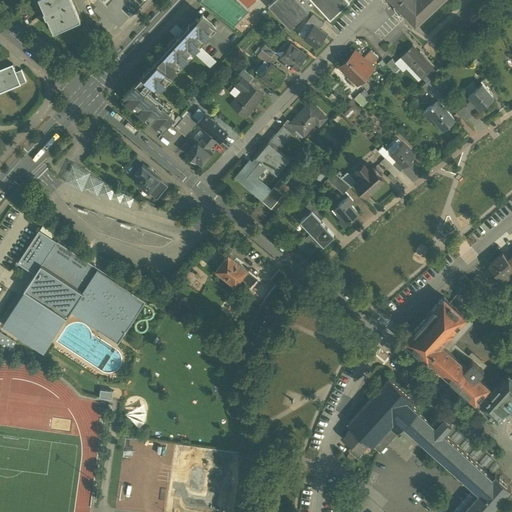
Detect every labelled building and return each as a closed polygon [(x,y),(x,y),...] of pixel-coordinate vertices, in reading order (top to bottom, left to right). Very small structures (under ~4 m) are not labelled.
[(72,0),(40,0),(45,10),(43,11),(46,17),(47,16),(54,31),(81,18),(72,0)] [(203,0),(201,3),(234,28),(248,13),(234,0),(203,0)] [(308,10),(298,0),(273,0),(272,2),(271,2),(268,5),(290,28),(309,11),(308,10)] [(316,3),(313,0),(298,0),(308,10),(316,3)] [(348,0),(313,0),(316,3),(330,17),(348,0)] [(392,0),(416,24),(441,0),(392,0)] [(203,14),(158,63),(171,75),(216,27),(203,14)] [(313,14),(307,21),(313,26),(313,25),(319,29),(324,22),(313,14)] [(307,21),(298,34),(304,38),(313,26),(307,21)] [(313,26),(304,38),(317,47),(326,35),(319,29),(313,25),(313,26)] [(306,54),(290,42),(280,56),(296,68),(306,54)] [(275,51),(265,44),(261,49),(271,57),(275,51)] [(433,67),(412,46),(410,48),(409,47),(408,49),(401,56),(422,78),(433,67)] [(271,57),(261,49),(258,54),(267,61),(271,57)] [(363,59),(355,51),(340,67),(354,81),(370,65),(363,59)] [(379,58),(371,51),(363,59),(370,65),(371,66),(379,58)] [(399,67),(391,59),(386,64),(394,73),(399,67)] [(171,75),(158,63),(146,75),(153,82),(159,88),(160,87),(171,75)] [(285,74),(270,63),(260,76),(275,87),(285,74)] [(0,92),(20,84),(19,81),(20,81),(16,72),(13,65),(0,69),(0,92)] [(253,76),(243,68),(238,75),(241,77),(242,76),(249,82),(253,76)] [(26,82),(21,70),(16,72),(20,81),(19,81),(20,84),(26,82)] [(146,75),(143,73),(143,72),(138,78),(135,82),(136,83),(145,91),(153,82),(146,75)] [(249,82),(242,76),(241,77),(235,85),(242,90),(231,105),(246,117),(264,94),(249,82)] [(436,85),(430,79),(424,84),(430,91),(436,85)] [(153,82),(145,91),(162,104),(164,102),(165,104),(166,103),(155,95),(161,89),(160,87),(159,88),(153,82)] [(145,91),(136,83),(124,97),(150,119),(162,105),(162,104),(145,91)] [(430,91),(424,84),(422,85),(433,98),(435,96),(430,91)] [(482,84),(468,95),(479,109),(493,97),(482,84)] [(436,85),(430,91),(435,96),(438,99),(444,95),(436,85)] [(369,95),(364,90),(360,93),(366,99),(369,95)] [(433,98),(429,102),(431,104),(438,99),(435,96),(433,98)] [(438,99),(431,104),(423,112),(430,120),(432,117),(443,129),(455,119),(438,99)] [(470,101),(458,110),(466,119),(478,110),(470,101)] [(166,103),(165,104),(164,102),(162,104),(162,105),(170,111),(173,107),(167,102),(166,103)] [(291,122),(290,123),(297,129),(303,135),(315,122),(319,125),(326,118),(309,102),(291,122)] [(162,105),(150,119),(162,129),(174,115),(170,111),(162,105)] [(189,113),(176,128),(185,136),(197,123),(198,121),(189,113)] [(227,132),(205,113),(198,121),(197,123),(219,142),(227,132)] [(297,129),(290,123),(291,122),(288,119),(283,124),(292,133),(297,129)] [(283,124),(275,134),(285,143),(292,133),(283,124)] [(207,132),(199,140),(198,140),(195,144),(188,152),(189,153),(189,155),(191,156),(192,157),(193,158),(195,159),(202,165),(213,152),(209,148),(216,140),(207,132)] [(285,143),(275,134),(269,141),(278,150),(285,143)] [(189,139),(181,147),(188,152),(195,144),(189,139)] [(269,141),(249,164),(247,162),(234,177),(257,197),(266,186),(256,177),(266,165),(277,174),(289,159),(278,150),(269,141)] [(402,142),(391,154),(395,158),(403,166),(404,165),(415,154),(402,142)] [(391,163),(386,158),(380,162),(395,176),(399,171),(391,163)] [(403,166),(395,158),(391,163),(399,171),(404,166),(404,165),(403,166)] [(71,163),(63,183),(82,191),(91,172),(71,163)] [(155,172),(148,166),(147,168),(142,164),(133,175),(137,179),(136,181),(149,192),(160,179),(154,174),(155,172)] [(369,170),(363,164),(358,168),(364,174),(369,170)] [(364,174),(360,178),(371,190),(383,179),(379,174),(381,172),(376,166),(374,168),(372,167),(369,170),(364,174)] [(356,181),(347,172),(341,178),(341,179),(350,186),(351,187),(356,182),(355,182),(356,181)] [(104,181),(90,175),(84,190),(98,195),(104,181)] [(356,181),(355,182),(356,182),(366,194),(371,190),(360,178),(356,181)] [(160,179),(149,192),(157,198),(168,185),(160,179)] [(350,186),(341,179),(337,184),(345,191),(350,186)] [(115,188),(104,183),(99,194),(110,200),(115,188)] [(266,186),(257,197),(261,201),(271,190),(266,186)] [(273,187),(261,201),(271,209),(283,195),(273,187)] [(134,198),(116,190),(112,199),(130,207),(134,198)] [(349,196),(335,206),(343,216),(339,219),(343,224),(356,214),(348,204),(353,201),(349,196)] [(325,216),(310,199),(306,205),(311,210),(321,220),(325,216)] [(311,210),(300,221),(311,232),(308,235),(320,248),(333,235),(320,221),(321,220),(311,210)] [(146,299),(39,228),(18,262),(23,265),(25,263),(36,270),(24,289),(27,291),(5,326),(43,351),(50,340),(46,338),(62,314),(67,317),(71,310),(118,341),(137,313),(144,302),(146,299)] [(311,256),(320,248),(308,235),(297,245),(311,256)] [(503,252),(488,264),(503,281),(509,276),(505,270),(511,264),(511,263),(507,257),(508,257),(503,252)] [(247,269),(228,254),(216,269),(235,284),(236,284),(240,288),(246,280),(241,277),(247,269)] [(279,269),(270,279),(277,284),(285,275),(279,269)] [(464,274),(458,278),(467,285),(471,281),(470,280),(471,279),(464,274)] [(483,284),(476,275),(471,279),(470,280),(478,289),(483,284)] [(444,296),(405,339),(427,359),(428,357),(441,343),(465,315),(444,296)] [(511,321),(507,317),(500,326),(511,335),(511,321)] [(16,341),(0,330),(0,345),(1,345),(10,351),(16,341)] [(466,365),(441,343),(428,357),(476,400),(477,398),(489,385),(477,374),(466,365)] [(472,358),(466,365),(477,374),(483,368),(472,358)] [(511,373),(509,371),(498,383),(496,381),(491,387),(489,385),(477,398),(481,401),(479,403),(499,420),(511,405),(511,373)] [(388,377),(348,423),(353,427),(368,441),(380,452),(404,426),(403,425),(417,410),(410,404),(413,400),(388,377)] [(99,397),(112,399),(113,391),(100,389),(99,397)] [(492,477),(443,433),(451,424),(443,417),(435,426),(417,410),(403,425),(404,426),(478,492),(478,493),(461,511),(489,511),(508,491),(508,492),(510,491),(509,490),(511,488),(495,474),(492,477)] [(368,441),(353,427),(344,437),(353,444),(359,450),(360,450),(368,441)] [(359,450),(353,444),(348,449),(358,458),(363,452),(360,450),(359,450)]
